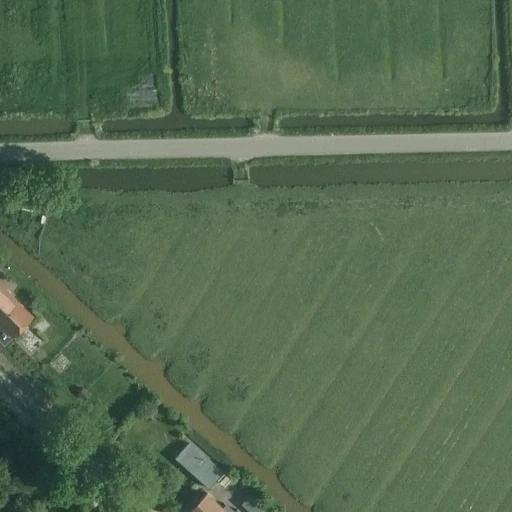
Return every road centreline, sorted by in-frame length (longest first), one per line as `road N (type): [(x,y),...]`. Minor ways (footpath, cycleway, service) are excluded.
road 1 (unclassified): [(0,155),(511,143)]
road 2 (tertiary): [(0,383),(140,511)]
